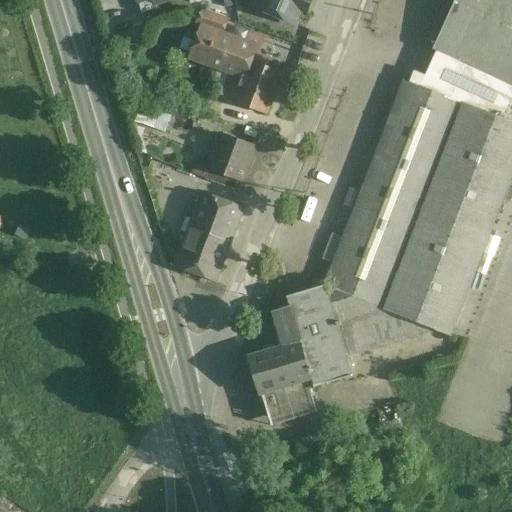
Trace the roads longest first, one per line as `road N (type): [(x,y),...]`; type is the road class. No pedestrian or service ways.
road 1 (residential): [(181,400),(215,357),(354,0)]
road 2 (secondary): [(181,400),(55,0)]
road 3 (residential): [(106,511),(181,400)]
